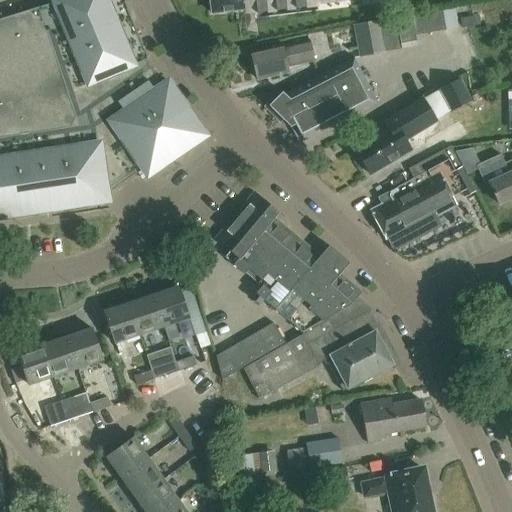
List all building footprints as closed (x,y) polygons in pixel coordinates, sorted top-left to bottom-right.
[(146,56),(122,0),(58,0),(51,3),(52,5),(0,21),(0,216),(107,200),(106,193),(141,165),(148,174),(204,135),(168,81),(164,84),(146,56)] [(210,0),(212,13),(242,9),(243,11),(254,10),(254,12),(317,4),(317,2),(323,1),(323,0),(210,0)] [(448,10),(450,29),(461,27),(458,8),(448,10)] [(442,10),(381,21),(381,19),(353,24),(359,57),(387,52),(387,51),(401,49),(400,43),(415,41),(415,37),(446,31),(442,10)] [(313,62),(308,41),(281,48),(280,46),(250,53),(257,81),(287,73),(286,68),(313,62)] [(294,124),(303,142),(377,104),(354,59),(284,95),(282,93),(268,107),(290,128),(294,124)] [(451,112),(472,100),(460,78),(439,89),(451,112)] [(411,149),(405,139),(437,120),(424,99),(391,118),(395,125),(355,149),(370,174),(411,149)] [(447,131),(449,144),(470,140),(468,127),(447,131)] [(511,161),(505,165),(500,155),(476,166),(485,185),(490,183),(500,205),(511,199),(511,161)] [(448,162),(414,181),(380,199),(382,205),(378,207),(371,211),(387,240),(389,238),(395,250),(418,238),(441,226),(437,218),(447,212),(457,207),(450,193),(443,179),(451,175),(457,186),(463,198),(475,192),(469,179),(462,166),(457,169),(453,171),(450,167),(448,162)] [(217,239),(229,250),(223,256),(240,270),(241,269),(261,287),(256,293),(265,300),(265,299),(304,333),(359,301),(356,298),(358,296),(337,277),(350,262),(329,243),(315,259),(271,222),(279,213),(256,193),(217,239)] [(153,295),(163,327),(189,318),(178,286),(153,295)] [(163,327),(153,295),(129,303),(139,335),(163,327)] [(304,333),(286,344),(280,347),(269,353),(259,359),(249,365),(242,369),(258,399),(320,367),(318,364),(326,360),(343,391),(392,365),(393,367),(398,364),(369,309),(359,301),(304,333)] [(139,335),(129,303),(103,311),(114,343),(139,335)] [(274,323),(267,326),(274,337),(280,333),(274,323)] [(267,326),(257,332),(269,353),(280,347),(274,337),(267,326)] [(66,336),(77,368),(102,359),(91,327),(66,336)] [(200,348),(209,345),(206,332),(196,335),(200,348)] [(257,332),(247,338),(259,359),(269,353),(257,332)] [(280,333),(274,337),(280,347),(286,344),(280,333)] [(77,368),(66,336),(42,345),(53,377),(77,368)] [(247,338),(237,344),(249,365),(259,359),(247,338)] [(237,344),(227,350),(239,371),(242,369),(249,365),(237,344)] [(53,377),(42,345),(17,353),(28,385),(53,377)] [(227,350),(217,356),(222,380),(239,371),(227,350)] [(176,362),(179,370),(196,364),(193,356),(176,362)] [(179,370),(176,362),(158,368),(161,376),(179,370)] [(112,370),(100,375),(114,406),(126,401),(112,370)] [(137,385),(154,379),(152,370),(134,376),(137,385)] [(93,412),(110,406),(108,397),(90,403),(93,412)] [(425,428),(420,400),(392,405),(391,399),(361,404),(368,443),(380,441),(380,439),(385,438),(385,435),(425,428)] [(65,411),(68,420),(86,414),(83,405),(65,411)] [(68,420),(65,411),(48,417),(51,426),(68,420)] [(179,436),(187,431),(176,415),(168,421),(179,436)] [(187,431),(179,436),(190,452),(197,446),(187,431)] [(121,478),(148,459),(132,438),(106,457),(121,478)] [(307,447),(309,468),(343,463),(338,438),(306,442),(307,447)] [(309,468),(307,447),(287,450),(290,470),(309,468)] [(262,471),(276,470),(274,450),(259,452),(262,471)] [(204,472),(212,467),(201,451),(194,457),(204,472)] [(136,498),(162,479),(148,459),(121,478),(136,498)] [(325,471),(326,472),(329,488),(349,484),(346,467),(325,471)] [(431,511),(423,469),(384,477),(384,479),(361,484),(364,496),(388,491),(392,511),(431,511)] [(329,488),(326,472),(318,473),(321,489),(329,488)] [(0,473),(0,511),(15,511),(15,509),(4,510),(2,473),(0,473)] [(145,511),(160,511),(177,500),(162,479),(136,498),(145,511)] [(217,487),(207,486),(207,505),(216,505),(217,487)] [(185,511),(177,500),(160,511),(185,511)]
